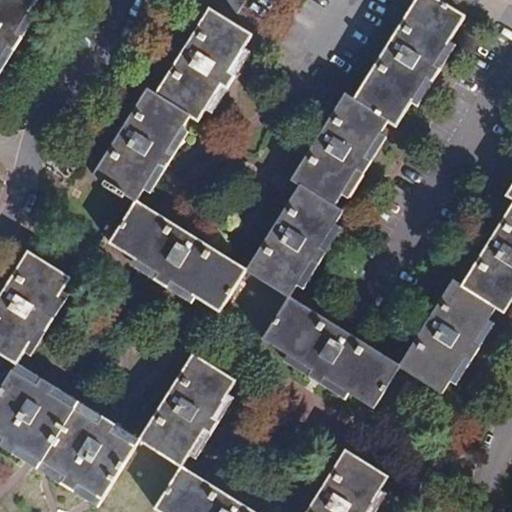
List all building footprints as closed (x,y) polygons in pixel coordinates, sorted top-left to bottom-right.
[(37,0),(0,0),(0,75),(2,77),(40,13),(33,10),(39,1),(37,0)] [(415,0),(356,98),(389,117),(395,121),(411,96),(419,101),(453,43),(445,38),(461,12),(441,0),(415,0)] [(153,98),(191,121),(197,125),(204,114),(211,118),(251,53),(243,48),(250,37),(206,11),(153,98)] [(347,92),(339,106),(381,131),(389,117),(356,98),(347,92)] [(98,178),(142,205),(149,193),(153,195),(190,136),(184,133),(191,121),(153,98),(148,95),(98,178)] [(350,199),(388,136),(381,131),(339,106),(294,181),(303,186),(302,189),(335,209),(344,195),(350,199)] [(302,189),(294,203),(335,226),(342,213),(335,209),(302,189)] [(340,230),(335,226),(294,203),(253,270),(294,294),(300,284),(306,287),(340,230)] [(200,303),(204,296),(228,256),(142,205),(119,244),(144,259),(139,267),(200,303)] [(511,209),(465,285),(500,305),(509,310),(511,304),(511,209)] [(0,304),(0,353),(21,366),(29,353),(36,357),(73,295),(67,291),(73,281),(29,255),(0,304)] [(253,270),(228,256),(204,296),(229,310),(253,270)] [(455,279),(447,292),(492,318),(500,305),(465,285),(455,279)] [(497,321),(492,318),(447,292),(405,362),(449,387),(456,377),(461,381),(497,321)] [(354,386),(367,394),(392,354),(294,294),(270,335),(295,350),(291,358),(350,393),(354,386)] [(405,362),(392,354),(367,394),(381,402),(405,362)] [(152,444),(192,468),(200,456),(205,459),(242,397),(237,394),(243,384),(203,359),(152,444)] [(0,400),(0,444),(47,471),(87,405),(21,366),(0,400)] [(152,444),(87,405),(47,471),(112,510),(152,444)] [(396,476),(353,450),(315,511),(381,511),(394,491),(389,488),(396,476)] [(263,511),(192,468),(167,511),(168,511),(263,511)]
